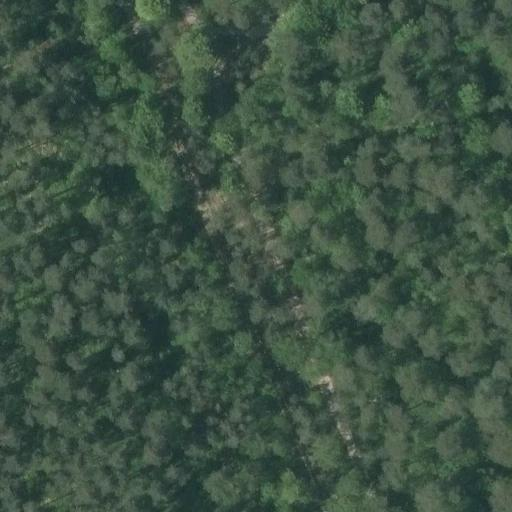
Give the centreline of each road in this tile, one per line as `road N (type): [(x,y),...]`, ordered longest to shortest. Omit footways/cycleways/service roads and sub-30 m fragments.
road 1 (track): [(180,0),(377,511)]
road 2 (track): [(154,76),(326,511)]
road 3 (track): [(329,0),(237,47),(154,76),(123,0)]
